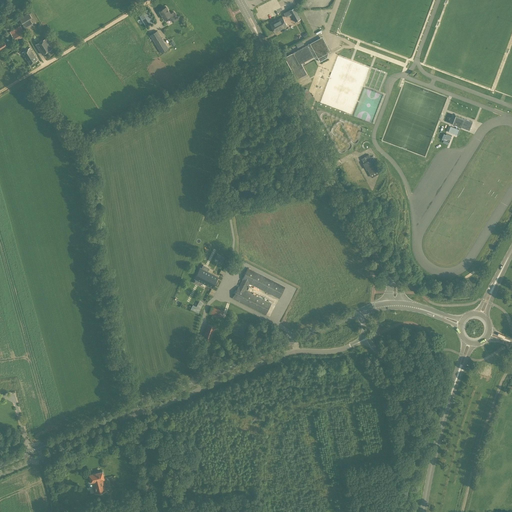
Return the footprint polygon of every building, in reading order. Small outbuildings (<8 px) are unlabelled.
[(166,7),(159,11),(164,19),(168,16),(172,22),(178,19),(173,12),(170,14),(166,7)] [(294,8),(289,10),(295,21),(300,19),(294,8)] [(153,21),(147,11),(140,16),(146,26),(153,21)] [(30,19),(30,20),(32,18),(29,13),(19,19),(22,24),(30,19)] [(275,33),(287,26),(282,17),(270,24),(275,33)] [(33,24),(30,20),(30,19),(22,24),(25,29),(33,24)] [(21,39),(26,36),(22,28),(11,34),(15,43),(21,40),(21,39)] [(161,54),(168,49),(158,32),(150,36),(161,54)] [(42,54),(52,48),(45,38),(35,44),(42,54)] [(327,58),(328,53),(320,38),(310,44),(293,53),(299,65),(301,64),(301,63),(316,55),(318,58),(320,62),(327,58)] [(29,65),(37,60),(28,46),(20,51),(29,65)] [(299,65),(293,53),(284,58),(297,80),(307,74),(301,63),(301,64),(299,65)] [(467,126),(470,127),(472,122),(455,115),(452,124),(466,129),(467,126)] [(458,135),(460,129),(450,126),(448,131),(458,135)] [(369,155),(361,159),(363,163),(366,170),(367,169),(371,177),(379,173),(375,165),(375,164),(376,164),(372,156),(370,158),(369,155)] [(212,288),(218,277),(199,268),(194,279),(212,288)] [(279,299),(285,287),(247,268),(241,280),(242,280),(239,287),(238,286),(232,298),(265,315),(271,304),(245,290),(249,283),(279,299)] [(193,304),(191,309),(199,313),(205,300),(201,298),(197,306),(193,304)] [(211,306),(209,314),(218,317),(218,316),(222,318),(224,311),(211,306)] [(212,339),(216,326),(208,323),(203,336),(212,339)] [(103,479),(104,479),(102,471),(89,474),(90,482),(87,483),(88,488),(93,487),(94,487),(96,494),(106,491),(103,479)]
